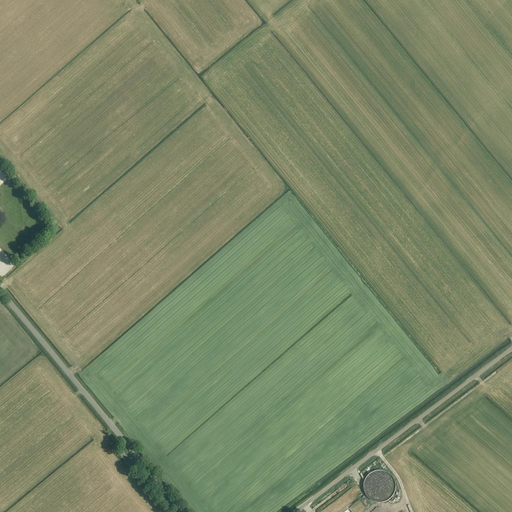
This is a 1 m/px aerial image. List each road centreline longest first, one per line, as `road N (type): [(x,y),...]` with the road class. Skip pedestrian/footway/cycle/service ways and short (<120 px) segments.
road 1 (tertiary): [(183,511),(0,289)]
road 2 (unclassified): [(296,511),(511,349)]
